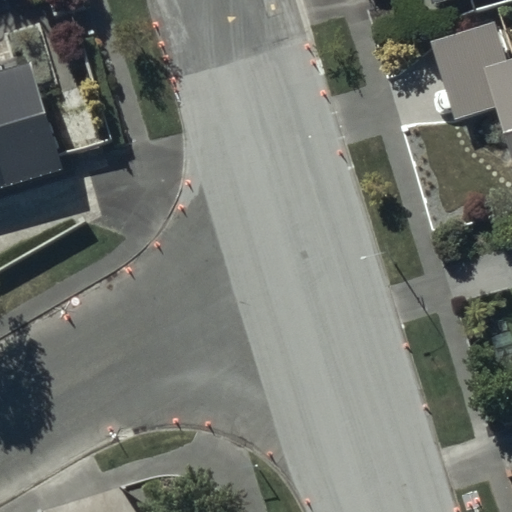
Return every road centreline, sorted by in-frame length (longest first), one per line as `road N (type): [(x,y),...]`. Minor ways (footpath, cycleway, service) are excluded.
road 1 (residential): [(0,424),(296,252)]
road 2 (residential): [(296,252),(374,511)]
road 3 (residential): [(201,0),(296,252)]
